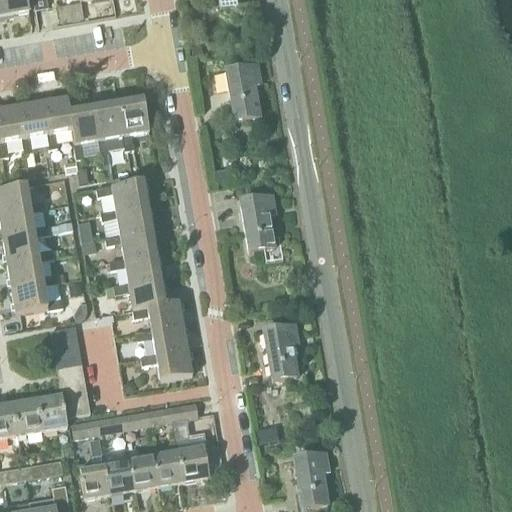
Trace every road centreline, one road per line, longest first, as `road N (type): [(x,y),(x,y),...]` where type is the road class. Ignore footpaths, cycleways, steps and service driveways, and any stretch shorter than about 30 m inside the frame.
road 1 (tertiary): [(368,511),(276,0)]
road 2 (residential): [(246,511),(183,107),(162,48)]
road 3 (residential): [(0,79),(162,48)]
